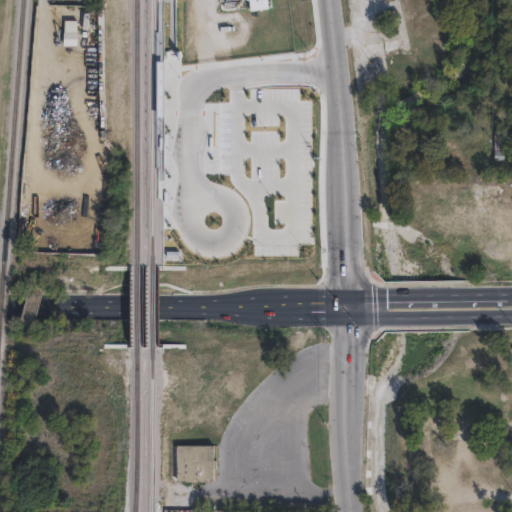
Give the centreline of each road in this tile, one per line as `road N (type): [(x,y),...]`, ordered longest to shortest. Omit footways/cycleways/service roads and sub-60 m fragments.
road 1 (secondary): [(350,291),(334,0)]
road 2 (primary): [(0,301),(282,304)]
road 3 (secondary): [(350,511),(350,315)]
road 4 (primary): [(511,292),(350,291)]
road 5 (primary): [(350,315),(511,316)]
